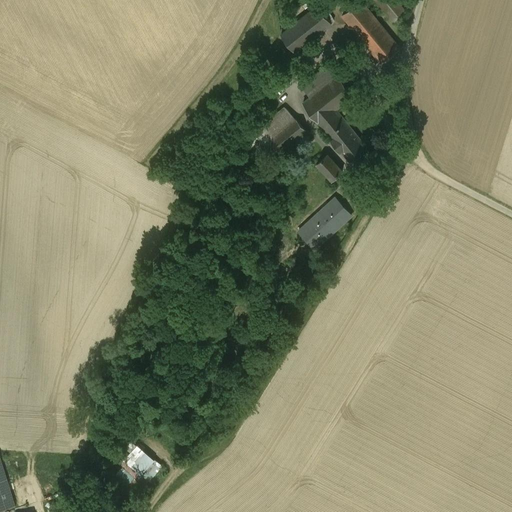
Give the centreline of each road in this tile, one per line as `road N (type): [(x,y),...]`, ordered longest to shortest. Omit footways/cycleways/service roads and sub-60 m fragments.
road 1 (track): [(145,511),(183,468),(224,438),(384,186),(415,155)]
road 2 (track): [(401,72),(415,155),(511,214)]
